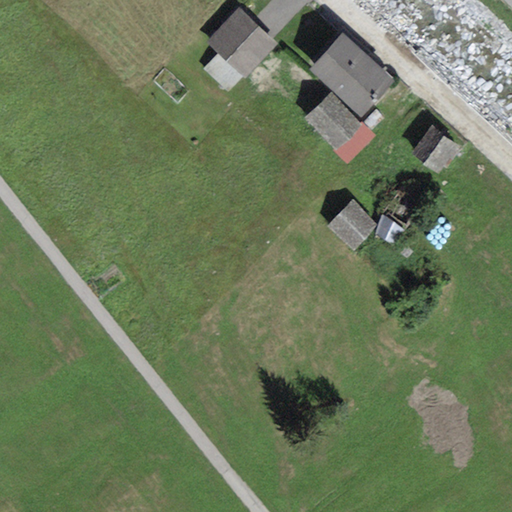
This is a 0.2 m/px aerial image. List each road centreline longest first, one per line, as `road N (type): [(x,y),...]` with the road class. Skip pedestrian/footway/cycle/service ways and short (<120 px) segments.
road 1 (residential): [(0,185),(259,511)]
road 2 (residential): [(332,0),(511,167)]
